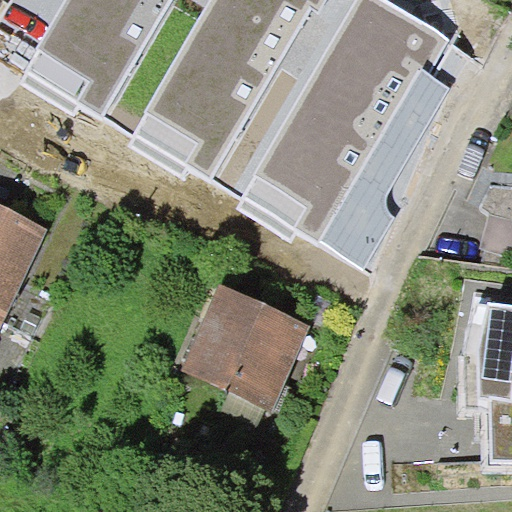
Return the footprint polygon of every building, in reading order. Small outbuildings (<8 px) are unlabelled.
[(63,0),(35,48),(38,50),(26,71),(101,116),(171,0),(63,0)] [(326,0),(209,0),(142,110),(146,113),(134,133),(209,178),(312,9),(318,13),(326,0)] [(449,40),(383,0),(357,0),(252,173),(256,175),(243,195),(318,240),(422,69),(429,73),(449,40)] [(429,73),(422,69),(318,240),(363,271),(396,218),(390,214),(386,210),(385,202),(386,197),(387,194),(449,87),(429,73)] [(511,185),(493,185),(480,206),(490,214),(480,247),(485,249),(481,263),(511,265),(511,185)] [(0,318),(4,320),(51,227),(0,201),(0,318)] [(270,410),(309,323),(217,282),(178,368),(270,410)] [(511,305),(488,302),(476,347),(477,398),(489,399),(490,460),(511,460),(511,305)]
